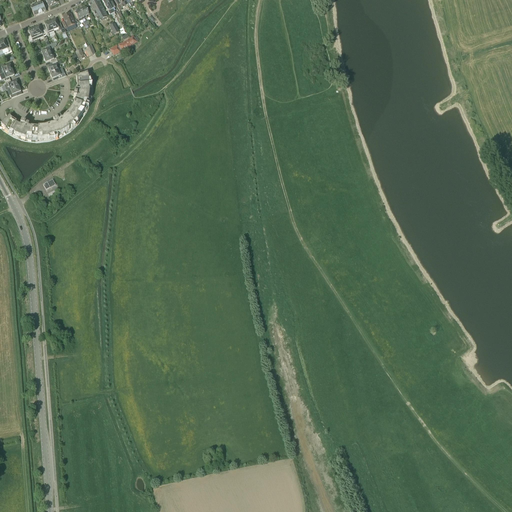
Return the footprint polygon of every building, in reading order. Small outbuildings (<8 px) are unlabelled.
[(96,0),(93,2),(103,20),(107,18),(98,0),(96,0)] [(112,0),(117,7),(120,12),(121,11),(122,8),(123,7),(125,8),(125,7),(127,5),(124,0),(123,0),(121,1),(120,0),(112,0)] [(124,0),(127,5),(129,8),(131,8),(132,8),(133,4),(132,2),(135,0),(124,0)] [(36,5),(40,15),(45,12),(41,3),(41,2),(36,4),(37,5),(36,5)] [(103,20),(93,2),(88,5),(97,23),(103,20)] [(112,3),(109,5),(105,7),(110,15),(115,13),(114,11),(115,11),(114,8),(115,8),(112,3)] [(40,15),(36,5),(35,6),(34,5),(32,6),(32,7),(30,8),(34,17),(40,15)] [(85,7),(80,10),(84,19),(86,18),(86,17),(89,15),(85,7)] [(84,19),(80,10),(75,13),(78,20),(79,22),(80,22),(83,21),(83,20),(84,19)] [(65,23),(62,24),(65,30),(76,25),(71,14),(70,15),(69,14),(62,17),(65,23)] [(64,29),(62,30),(60,24),(57,25),(55,20),(50,23),(53,31),(59,29),(59,31),(60,31),(62,35),(65,33),(64,29)] [(53,31),(50,23),(44,25),(46,30),(44,31),(46,36),(49,35),(48,34),(54,32),(53,31)] [(112,37),(115,36),(119,33),(114,24),(109,27),(112,33),(111,34),(112,37)] [(38,39),(43,38),(44,40),(47,39),(46,36),(44,31),(41,32),(39,27),(34,29),(38,39)] [(38,39),(34,29),(28,31),(30,36),(27,37),(30,43),(32,42),(38,39)] [(122,44),(118,45),(123,52),(136,43),(133,38),(122,45),(122,44)] [(0,42),(0,46),(2,51),(7,49),(8,52),(11,50),(9,45),(6,46),(4,41),(0,42)] [(43,58),(52,54),(50,51),(56,47),(55,43),(45,47),(46,50),(41,52),(43,58)] [(113,57),(121,53),(116,45),(110,49),(110,50),(113,57)] [(79,50),(75,52),(79,61),(83,59),(79,50)] [(52,54),(43,58),(45,63),(50,61),(51,64),(57,62),(56,59),(54,60),(52,54)] [(57,62),(51,64),(53,67),(48,69),(50,74),(58,71),(56,65),(58,64),(57,62)] [(0,75),(12,70),(10,65),(5,67),(3,64),(0,65),(0,75)] [(62,69),(58,71),(50,74),(52,79),(57,77),(58,80),(65,77),(62,69)] [(14,76),(12,70),(0,75),(0,77),(1,81),(3,80),(5,83),(10,80),(9,78),(14,76)] [(80,76),(76,77),(77,81),(77,88),(78,88),(77,91),(74,90),(74,93),(72,92),(72,95),(74,96),(73,98),(76,99),(76,101),(75,101),(72,108),(70,111),(68,114),(63,119),(61,121),(60,118),(58,119),(56,117),(54,119),(55,121),(53,122),(54,125),(52,126),(52,125),(45,128),(41,128),(38,128),(30,128),(28,127),(29,125),(26,124),(27,121),(24,121),(24,123),(21,122),(20,125),(18,124),(18,123),(12,119),(9,117),(4,122),(0,126),(0,128),(4,132),(14,139),(24,142),(36,144),(43,143),(49,142),(61,139),(70,133),(79,125),(83,119),(86,114),(91,102),(93,92),(92,80),(90,73),(85,75),(84,73),(80,75),(80,76)] [(10,80),(5,83),(6,86),(4,86),(6,91),(10,90),(18,87),(16,81),(11,83),(10,80)] [(18,87),(10,90),(12,93),(9,94),(11,99),(17,97),(16,94),(21,92),(18,87)] [(46,191),(55,186),(52,180),(43,185),(46,191)]
